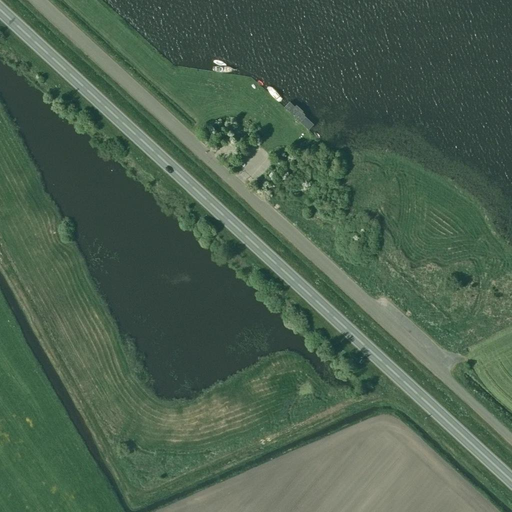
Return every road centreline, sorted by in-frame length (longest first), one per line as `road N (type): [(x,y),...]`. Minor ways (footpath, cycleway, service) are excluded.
road 1 (trunk): [(511,481),(0,10)]
road 2 (unclassified): [(37,0),(511,438)]
